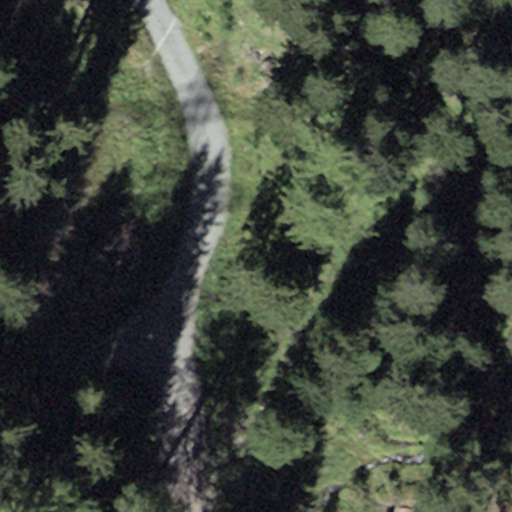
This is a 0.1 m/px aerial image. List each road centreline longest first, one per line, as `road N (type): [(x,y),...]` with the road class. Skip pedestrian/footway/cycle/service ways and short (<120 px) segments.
road 1 (track): [(154,0),(178,57),(208,193),(184,304),(179,511)]
road 2 (track): [(184,304),(34,382)]
